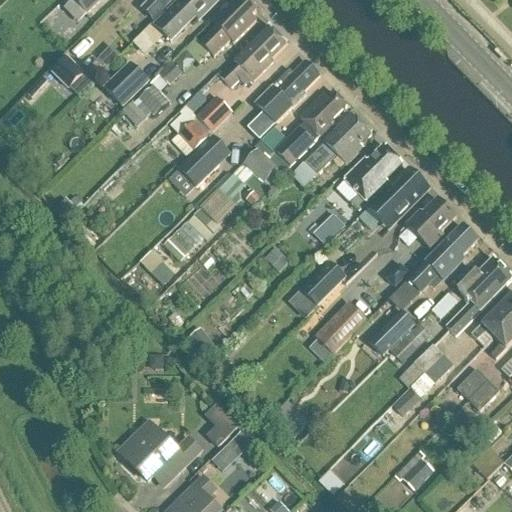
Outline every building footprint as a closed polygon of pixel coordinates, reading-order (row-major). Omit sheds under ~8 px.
[(87,19),(105,0),(78,0),(74,5),(87,19)] [(155,23),(179,0),(157,0),(144,13),(155,23)] [(201,26),(227,0),(189,0),(157,32),(173,47),(197,23),(201,26)] [(201,45),(192,54),(206,68),(215,59),(217,61),(233,45),(236,48),(258,26),(255,22),(259,18),(245,4),(231,18),(228,16),(216,28),(220,31),(204,48),(201,45)] [(291,51),(274,33),(223,84),(234,95),(243,86),(248,92),(253,86),(256,89),(276,69),(274,67),(291,51)] [(70,94),(85,79),(68,61),(52,77),(70,94)] [(150,87),(131,67),(105,94),(124,113),(150,87)] [(171,91),(183,78),(172,67),(160,79),(171,91)] [(323,83),(309,68),(296,80),(293,77),(259,111),(279,131),(309,101),(307,99),(323,83)] [(170,107),(154,90),(138,106),(155,122),(170,107)] [(335,128),(350,112),(337,99),(332,104),(328,100),(303,124),(309,129),(290,146),(278,157),(293,172),(316,150),(316,149),(337,130),(335,128)] [(215,139),(235,119),(219,103),(199,123),(215,139)] [(148,123),(134,109),(124,119),(137,133),(148,123)] [(360,156),(376,140),(357,121),(308,170),(320,182),(340,161),(349,170),(361,158),(360,156)] [(208,142),(193,126),(178,140),(194,156),(208,142)] [(278,157),(290,146),(274,132),(256,151),(259,154),(271,165),(278,157)] [(389,186),(406,171),(388,152),(371,168),(369,165),(348,186),(362,201),(354,209),(362,217),(391,189),(389,186)] [(220,170),(203,153),(180,175),(197,192),(220,170)] [(271,165),(259,154),(244,169),(256,180),(246,190),(254,197),(261,204),(293,172),(278,157),(271,165)] [(220,228),(241,207),(240,196),(246,190),(256,180),(244,169),(243,168),(164,247),(183,265),(205,242),(209,246),(224,231),(220,228)] [(308,195),(319,183),(306,170),(295,182),(308,195)] [(396,190),(370,215),(390,236),(431,197),(413,178),(398,193),(396,190)] [(253,212),(261,204),(254,197),(246,205),(253,212)] [(345,225),(356,214),(341,199),(330,210),(345,225)] [(442,239),(457,224),(441,207),(425,222),(424,220),(411,231),(432,253),(444,241),(442,239)] [(466,233),(412,286),(424,298),(441,281),(447,287),(467,266),(464,263),(480,247),(466,233)] [(294,269),(277,250),(265,261),(283,279),(294,269)] [(180,271),(159,251),(154,257),(175,277),(180,271)] [(458,342),(511,289),(511,280),(497,265),(481,281),(479,279),(461,296),(467,303),(466,305),(471,310),(448,333),(458,342)] [(346,284),(332,269),(304,297),(318,311),(346,284)] [(497,345),(511,329),(511,306),(486,332),(484,331),(474,342),(478,347),(491,339),(494,342),(497,345)] [(350,307),(316,342),(334,359),(368,325),(350,307)] [(402,316),(369,348),(383,363),(416,330),(402,316)] [(176,333),(183,327),(176,317),(169,323),(176,333)] [(403,369),(430,340),(419,329),(391,357),(403,369)] [(498,366),(511,352),(511,329),(497,345),(503,351),(494,362),(498,366)] [(491,339),(478,347),(484,352),(494,342),(491,339)] [(426,381),(445,362),(434,350),(414,369),(426,381)] [(220,381),(232,369),(220,358),(208,370),(220,381)] [(454,371),(445,362),(426,381),(435,390),(454,371)] [(470,408),(490,388),(477,375),(457,395),(470,408)] [(500,397),(490,388),(470,408),(480,418),(500,397)] [(420,405),(412,396),(394,413),(403,422),(420,405)] [(239,433),(217,410),(205,422),(216,433),(207,442),(218,454),(239,433)] [(302,434),(281,413),(268,425),(289,446),(302,434)] [(491,447),(501,437),(492,428),(483,439),(491,447)] [(149,487),(154,481),(164,491),(200,456),(189,445),(177,456),(150,429),(120,458),(149,487)] [(236,457),(229,449),(219,458),(226,466),(236,457)] [(489,485),(505,469),(491,455),(475,471),(489,485)] [(415,496),(434,476),(422,464),(403,484),(415,496)] [(506,485),(501,480),(495,487),(500,492),(506,485)] [(204,484),(175,511),(215,511),(206,503),(215,495),(204,484)]
